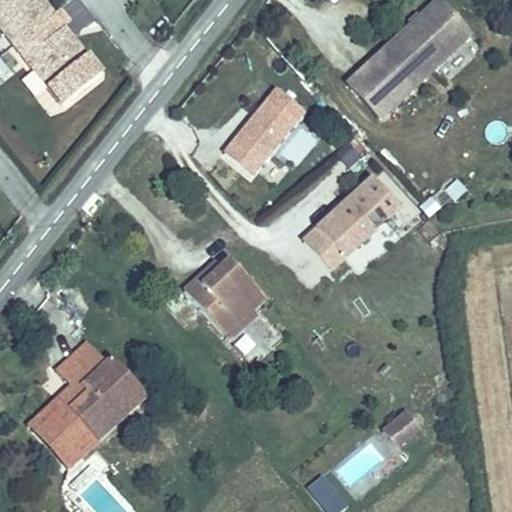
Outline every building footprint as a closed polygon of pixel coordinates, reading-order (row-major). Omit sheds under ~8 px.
[(0,0),(0,33),(9,27),(22,43),(45,25),(52,19),(36,0),(0,0)] [(443,2),(440,5),(353,86),(384,120),(448,60),(475,35),(443,2)] [(22,43),(13,51),(50,95),(59,88),(72,104),(102,80),(71,42),(64,48),(56,39),(45,25),(22,43)] [(9,27),(0,33),(0,34),(13,51),(22,43),(9,27)] [(71,42),(63,33),(56,39),(64,48),(71,42)] [(252,172),(304,107),(277,85),(225,150),(252,172)] [(72,104),(59,88),(50,95),(63,111),(72,104)] [(259,176),(272,184),(283,166),(270,158),(259,176)] [(331,270),(400,206),(373,177),(304,241),(331,270)] [(441,189),(455,202),(466,189),(452,177),(441,189)] [(190,290),(229,332),(257,306),(271,294),(236,257),(220,272),(216,266),(190,290)] [(257,306),(229,332),(235,339),(265,313),(257,306)] [(62,369),(75,383),(81,390),(45,424),(75,457),(133,404),(102,371),(112,362),(92,342),(62,369)] [(81,390),(75,383),(32,423),(75,467),(153,395),(117,357),(112,362),(102,371),(133,404),(75,457),(45,424),(81,390)] [(398,449),(420,431),(406,414),(384,432),(398,449)] [(323,473),(305,487),(324,511),(342,511),(349,507),(323,473)]
